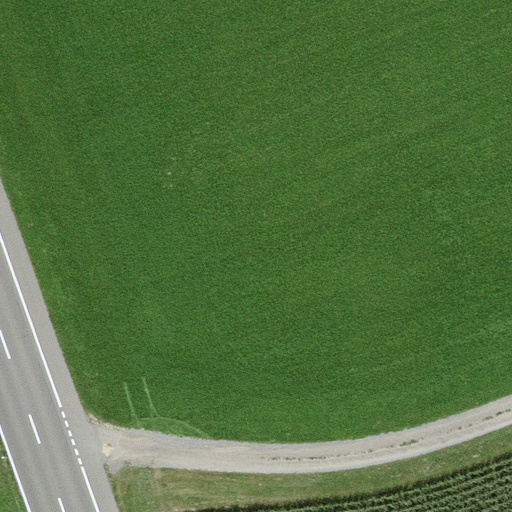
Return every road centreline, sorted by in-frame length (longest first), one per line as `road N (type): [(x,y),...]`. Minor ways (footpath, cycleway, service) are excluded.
road 1 (track): [(47,455),(86,440),(330,462),(511,413)]
road 2 (secondary): [(67,511),(0,322)]
